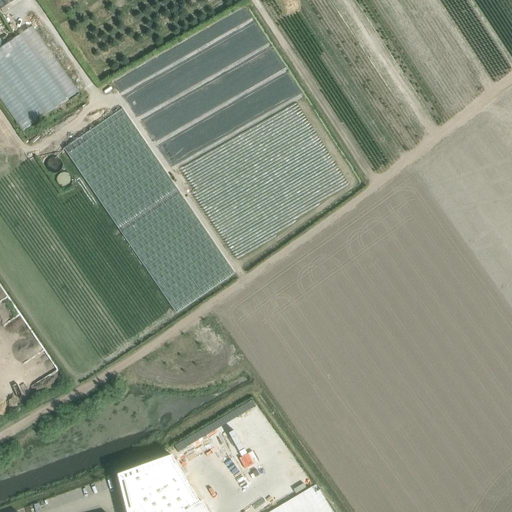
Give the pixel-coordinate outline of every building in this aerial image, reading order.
[(0,0),(0,9),(15,0),(0,0)] [(32,27),(0,48),(0,99),(19,127),(22,131),(78,92),(75,88),(32,27)] [(122,110),(65,148),(176,313),(234,275),(122,110)] [(142,497),(175,489),(167,459),(134,467),(142,497)] [(109,477),(86,486),(90,496),(113,488),(109,477)]
